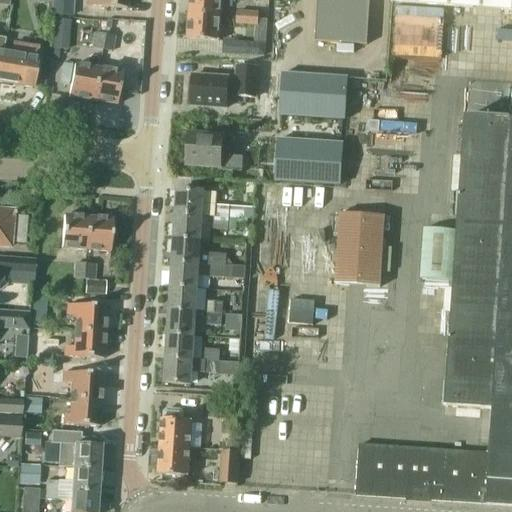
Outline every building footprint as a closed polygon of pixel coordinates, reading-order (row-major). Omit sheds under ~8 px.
[(51,0),(51,16),(52,16),(72,18),(73,15),(73,4),(68,3),(68,0),(51,0)] [(126,11),(126,0),(88,0),(88,8),(126,11)] [(189,0),(188,16),(220,18),(220,0),(189,0)] [(511,0),(390,0),(390,3),(511,12),(511,0)] [(317,2),(316,15),(342,17),(343,3),(317,2)] [(343,3),(342,17),(368,18),(368,5),(343,3)] [(235,25),(246,26),(247,13),(236,12),(235,25)] [(247,13),(246,26),(257,26),(258,14),(247,13)] [(316,15),(315,29),(341,30),(342,17),(316,15)] [(218,42),(220,18),(188,16),(186,40),(218,42)] [(342,17),(341,30),(367,32),(368,18),(342,17)] [(315,29),(314,42),(340,44),(341,30),(315,29)] [(341,30),(340,44),(366,45),(367,32),(341,30)] [(93,34),(91,50),(101,51),(104,36),(102,36),(93,34)] [(104,36),(101,51),(112,53),(115,38),(104,36)] [(222,42),(221,55),(227,55),(231,56),(252,57),(253,57),(264,58),(265,44),(253,44),(222,42)] [(1,53),(0,61),(0,83),(1,84),(1,86),(9,87),(10,86),(21,88),(33,90),(38,59),(36,58),(39,48),(12,44),(11,55),(1,53)] [(73,66),(68,97),(116,106),(122,74),(110,72),(111,64),(99,62),(98,70),(73,66)] [(227,79),(191,76),(189,106),(225,109),(227,93),(235,94),(235,98),(254,99),(256,70),(237,68),(236,83),(227,82),(227,79)] [(287,142),(278,141),(275,182),(339,187),(346,80),(282,75),(279,115),(289,116),(287,142)] [(358,446),(355,496),(481,505),(511,506),(511,122),(464,119),(457,224),(449,338),(444,408),(481,410),(492,411),(490,455),(480,454),(358,446)] [(186,166),(218,168),(218,172),(241,173),(242,158),(220,157),(221,136),(188,134),(186,166)] [(287,284),(282,356),(333,359),(338,287),(330,286),(336,193),(304,191),(298,284),(287,284)] [(176,192),(174,217),(201,218),(213,219),(236,220),(253,221),(254,209),(228,207),(214,207),(215,195),(176,192)] [(12,212),(0,211),(0,247),(10,248),(10,244),(23,245),(25,219),(14,218),(14,216),(12,216),(12,212)] [(339,215),(335,286),(379,289),(387,289),(390,250),(382,249),(384,218),(339,215)] [(60,249),(85,251),(88,219),(63,217),(60,249)] [(174,217),(173,240),(200,242),(201,218),(174,217)] [(88,219),(85,251),(109,253),(112,221),(88,219)] [(213,219),(213,231),(227,232),(235,232),(236,220),(213,219)] [(423,230),(420,280),(452,282),(455,232),(423,230)] [(173,240),(171,264),(198,266),(210,267),(210,266),(224,267),(225,255),(211,254),(211,255),(199,254),(200,242),(173,240)] [(0,292),(7,287),(7,286),(30,288),(33,288),(35,261),(32,261),(9,259),(0,258),(0,292)] [(171,264),(170,289),(197,290),(198,266),(171,264)] [(75,266),(74,277),(93,279),(94,267),(75,266)] [(210,267),(209,277),(243,280),(244,268),(224,267),(210,266),(210,267)] [(85,280),(84,293),(105,294),(106,281),(85,280)] [(170,289),(168,313),(195,314),(197,290),(170,289)] [(32,324),(46,324),(47,301),(34,301),(32,324)] [(208,302),(207,315),(221,315),(222,303),(208,302)] [(75,317),(74,333),(104,335),(106,309),(67,306),(66,317),(75,317)] [(0,329),(27,331),(29,315),(0,312),(0,329)] [(168,313),(166,336),(194,338),(195,314),(168,313)] [(220,327),(221,315),(207,315),(206,326),(220,327)] [(42,346),(43,333),(30,332),(29,345),(42,346)] [(102,361),(104,335),(74,333),(73,348),(64,348),(63,358),(102,361)] [(166,336),(165,360),(192,362),(192,361),(194,338),(166,336)] [(39,364),(40,352),(28,351),(27,363),(39,364)] [(204,362),(218,363),(219,351),(204,351),(204,362)] [(165,360),(163,384),(190,386),(191,373),(204,374),(217,375),(217,374),(218,363),(204,362),(192,361),(192,362),(165,360)] [(71,384),(70,400),(99,402),(101,376),(62,374),(62,384),(71,384)] [(24,414),(40,416),(42,401),(26,399),(24,414)] [(20,402),(0,400),(0,413),(19,414),(20,402)] [(98,428),(99,402),(70,400),(69,415),(62,415),(62,426),(98,428)] [(225,413),(225,418),(235,419),(237,419),(238,401),(226,400),(225,413)] [(161,420),(159,448),(190,450),(192,422),(183,421),(183,414),(180,411),(166,410),(163,413),(163,420),(161,420)] [(0,438),(20,440),(22,420),(0,418),(0,438)] [(51,433),(50,445),(59,446),(58,468),(72,469),(72,470),(99,472),(100,447),(97,447),(97,440),(78,439),(79,435),(56,433),(51,433)] [(223,443),(222,453),(239,454),(240,445),(223,443)] [(159,448),(157,475),(188,477),(190,450),(159,448)] [(222,453),(220,485),(237,486),(239,454),(222,453)] [(71,484),(71,493),(97,495),(99,472),(72,470),(71,484)] [(42,482),(42,491),(45,491),(56,492),(71,493),(71,484),(57,483),(42,482)] [(45,491),(45,501),(56,502),(70,503),(71,493),(56,492),(45,491)] [(70,503),(69,511),(95,511),(97,495),(71,493),(70,503)]
